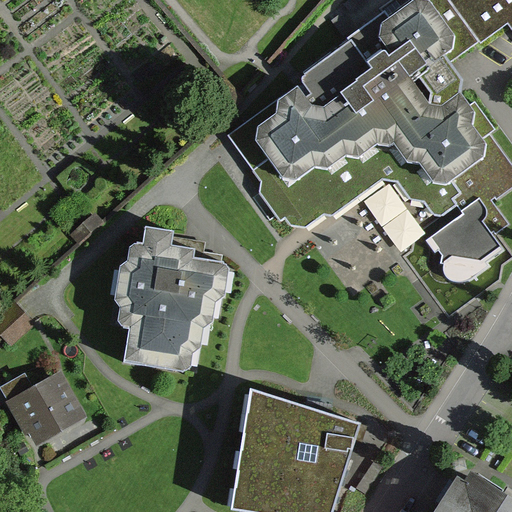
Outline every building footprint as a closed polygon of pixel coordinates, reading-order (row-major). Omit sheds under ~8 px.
[(460,0),(441,15),(429,0),(421,0),(272,114),(279,123),(246,148),(261,167),(247,178),(299,245),(381,183),(422,236),(448,217),(457,229),(428,252),(462,296),(507,262),(493,245),(510,233),(492,211),(511,195),(511,185),(432,82),(499,31),(511,48),(511,5),(507,0),(497,0),(493,3),(490,0),(460,0)] [(176,233),(148,229),(144,255),(123,252),(112,323),(134,327),(129,363),(187,372),(191,348),(200,349),(204,322),(214,323),(218,295),(227,296),(232,266),(208,262),(192,260),(193,250),(174,247),(176,233)] [(39,323),(19,304),(0,324),(0,337),(14,350),(39,323)] [(99,416),(74,376),(45,394),(33,375),(8,391),(45,450),(99,416)] [(339,511),(366,424),(259,390),(239,510),(250,511),(339,511)] [(511,511),(468,483),(448,511),(511,511)]
